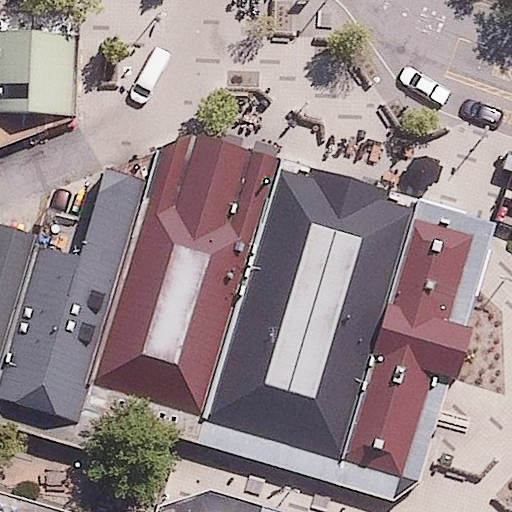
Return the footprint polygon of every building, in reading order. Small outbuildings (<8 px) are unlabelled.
[(72,29),(0,26),(0,140),(70,113),(72,29)] [(177,443),(258,180),(147,146),(131,197),(66,410),(177,443)] [(402,224),(258,180),(177,443),(174,453),(319,496),(326,472),(402,224)] [(0,416),(59,435),(66,410),(131,197),(80,182),(53,270),(30,263),(0,361),(0,416)] [(468,244),(402,224),(326,472),(392,492),(468,244)] [(0,361),(30,263),(36,243),(0,231),(0,361)]
